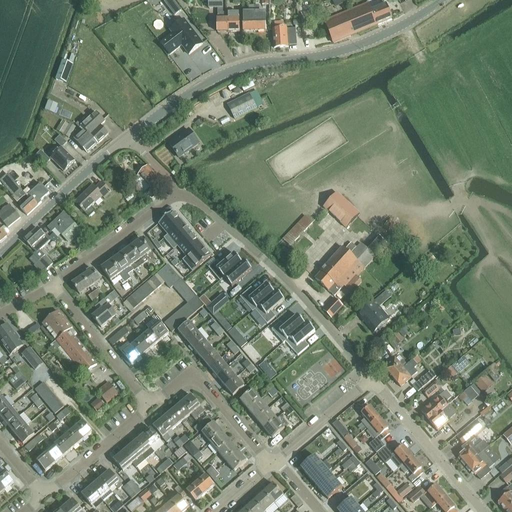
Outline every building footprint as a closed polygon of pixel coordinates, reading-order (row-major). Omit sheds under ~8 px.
[(171,0),(166,0),(163,2),(174,17),(181,12),(171,0)] [(223,14),(223,10),(222,0),(208,0),(208,9),(217,9),(217,15),(218,20),(217,20),(218,33),(228,33),(228,14),(223,14)] [(413,0),(410,0),(404,4),(408,11),(417,6),(413,0)] [(325,22),(333,44),(393,20),(386,5),(371,11),(369,4),(325,22)] [(255,33),(254,7),(249,8),(249,14),(244,14),(244,20),(243,20),(244,33),(255,33)] [(254,7),(255,33),(265,33),(265,19),(265,14),(259,14),(259,7),(254,7)] [(228,14),(228,33),(239,33),(239,20),(239,14),(228,14)] [(173,35),(160,45),(169,56),(182,47),(189,56),(202,45),(184,21),(170,32),(173,35)] [(275,31),(273,31),(274,49),(288,48),(288,47),(297,46),(295,30),(284,30),(283,23),(274,23),(275,31)] [(62,62),(56,81),(66,84),(73,66),(62,62)] [(198,65),(186,71),(192,80),(203,73),(198,65)] [(238,95),(249,89),(245,81),(234,86),(238,95)] [(256,109),(249,95),(227,106),(234,120),(256,109)] [(45,98),(41,107),(51,111),(54,102),(45,98)] [(81,128),(84,131),(97,145),(108,135),(100,127),(100,128),(98,126),(103,121),(96,114),(83,125),(80,121),(77,124),(81,128)] [(70,125),(69,126),(62,121),(56,131),(68,139),(75,128),(70,125)] [(74,140),(80,146),(87,154),(97,145),(84,131),(74,140)] [(189,131),(169,145),(179,158),(199,144),(189,131)] [(62,136),(56,139),(61,147),(67,144),(62,136)] [(50,159),(64,173),(75,162),(69,156),(61,148),(50,159)] [(41,151),(35,157),(45,166),(50,161),(41,151)] [(147,168),(139,176),(137,178),(132,173),(127,177),(132,182),(143,193),(150,187),(151,189),(160,180),(147,168)] [(28,190),(23,194),(8,175),(7,176),(4,173),(0,176),(0,180),(1,181),(0,181),(0,182),(13,197),(12,198),(17,204),(26,196),(28,198),(29,197),(31,199),(20,209),(27,217),(41,204),(40,202),(49,194),(41,185),(32,194),(28,190)] [(93,186),(75,203),(89,218),(95,212),(91,208),(103,198),(104,199),(111,193),(101,183),(95,189),(93,186)] [(336,194),(323,208),(325,210),(346,230),(357,218),(360,215),(336,194)] [(1,219),(9,229),(21,220),(13,210),(1,219)] [(173,212),(158,225),(159,226),(162,230),(167,236),(183,223),(180,220),(173,212)] [(80,231),(74,224),(64,214),(48,229),(52,233),(55,229),(68,243),(80,231)] [(289,249),(314,223),(306,215),(281,242),(289,249)] [(167,236),(164,240),(173,251),(177,248),(179,247),(192,235),(186,228),(183,223),(167,236)] [(25,241),(37,254),(30,260),(35,265),(39,262),(46,271),(52,265),(44,257),(39,251),(44,247),(44,246),(49,241),(38,229),(25,241)] [(53,234),(50,237),(48,238),(56,246),(57,245),(60,242),(53,234)] [(179,247),(177,248),(181,252),(186,258),(201,245),(198,242),(192,235),(179,247)] [(380,238),(368,251),(361,244),(357,249),(351,255),(350,256),(343,249),(321,273),(315,280),(328,292),(334,298),(339,292),(341,290),(336,285),(339,282),(344,287),(346,289),(387,245),(385,243),(380,238)] [(132,247),(141,260),(151,252),(142,240),(132,247)] [(352,244),(346,250),(351,255),(357,249),(352,244)] [(186,258),(182,261),(192,273),(211,257),(205,250),(201,245),(186,258)] [(122,255),(134,272),(140,268),(144,265),(140,260),(141,260),(132,247),(122,255)] [(430,254),(421,262),(426,268),(435,260),(430,254)] [(131,279),(128,275),(133,271),(134,273),(134,272),(122,255),(112,262),(127,282),(131,279)] [(217,261),(208,269),(220,283),(244,262),(241,264),(234,255),(221,266),(217,261)] [(101,269),(114,286),(119,282),(122,286),(127,282),(112,262),(101,269)] [(244,262),(220,283),(224,279),(232,288),(236,284),(252,271),(244,262)] [(168,266),(124,304),(131,313),(165,284),(166,285),(170,290),(171,289),(173,287),(188,305),(165,324),(172,333),(204,307),(181,281),(168,266)] [(82,277),(90,289),(100,282),(93,271),(82,277)] [(90,289),(82,277),(72,284),(80,296),(90,289)] [(251,289),(240,298),(252,313),(276,292),(274,294),(266,285),(256,294),(251,289)] [(93,303),(102,296),(99,291),(89,297),(93,303)] [(276,292),(252,313),(255,311),(267,325),(276,318),(271,312),(284,301),(276,292)] [(378,299),(358,316),(363,322),(373,334),(386,324),(389,321),(379,308),(383,304),(384,304),(391,298),(386,292),(381,296),(378,299)] [(223,295),(206,309),(213,317),(230,303),(223,295)] [(102,329),(113,320),(112,319),(115,316),(108,307),(114,302),(109,297),(95,308),(99,313),(93,318),(102,329)] [(342,308),(333,299),(322,310),(322,311),(330,320),(330,319),(342,308)] [(207,324),(211,320),(208,315),(203,310),(198,314),(203,320),(203,319),(207,324)] [(58,313),(43,326),(60,347),(73,337),(76,335),(58,313)] [(143,322),(139,317),(133,321),(137,326),(143,322)] [(280,323),(271,331),(283,344),(307,324),(305,325),(297,317),(284,328),(280,323)] [(186,342),(198,332),(189,323),(178,332),(186,342)] [(151,331),(160,343),(170,335),(160,324),(151,331)] [(215,334),(220,330),(215,324),(210,328),(215,334)] [(227,324),(222,328),(227,333),(232,329),(227,324)] [(307,324),(283,344),(283,345),(285,343),(298,357),(309,347),(304,342),(315,333),(307,324)] [(0,331),(0,342),(10,357),(23,347),(8,326),(0,331)] [(398,332),(403,338),(409,333),(404,326),(398,332)] [(27,340),(36,333),(33,328),(24,336),(27,340)] [(121,333),(124,337),(129,333),(126,329),(121,333)] [(220,330),(215,334),(219,338),(224,334),(220,330)] [(233,330),(228,334),(234,341),(239,337),(233,330)] [(160,343),(151,331),(141,339),(151,351),(160,343)] [(198,332),(186,342),(194,351),(206,342),(198,332)] [(124,337),(121,333),(111,341),(115,345),(124,337)] [(398,346),(397,346),(404,340),(397,333),(390,338),(387,341),(394,350),(398,346)] [(61,347),(57,351),(70,367),(74,363),(84,376),(96,366),(73,337),(60,347),(61,347)] [(132,347),(142,358),(151,351),(141,339),(132,347)] [(206,342),(194,351),(202,360),(213,351),(206,342)] [(230,352),(235,348),(231,343),(226,347),(230,352)] [(142,358),(132,347),(122,355),(132,367),(142,358)] [(235,348),(230,352),(234,357),(239,352),(235,348)] [(31,349),(23,356),(36,371),(43,364),(31,349)] [(213,351),(202,360),(210,370),(221,360),(213,351)] [(384,368),(393,379),(404,369),(403,368),(406,366),(399,357),(396,360),(395,359),(384,368)] [(221,360),(210,370),(217,379),(229,369),(221,360)] [(246,370),(248,369),(251,366),(246,361),(241,365),(246,370)] [(404,369),(393,379),(401,388),(412,379),(418,373),(414,369),(418,367),(413,361),(404,369)] [(457,363),(451,368),(457,376),(463,371),(457,363)] [(12,372),(16,377),(17,377),(20,374),(13,366),(10,369),(13,372),(12,372)] [(248,369),(246,370),(250,375),(255,371),(251,366),(248,369)] [(229,369),(217,379),(225,388),(236,378),(229,369)] [(413,387),(418,392),(435,378),(430,373),(413,387)] [(13,387),(24,377),(21,374),(20,374),(17,377),(16,377),(10,382),(13,387)] [(24,377),(13,387),(17,391),(28,382),(24,377)] [(493,386),(485,377),(475,385),(483,394),(493,386)] [(236,378),(225,388),(233,397),(244,388),(236,378)] [(97,392),(107,405),(118,396),(108,383),(97,392)] [(35,391),(56,416),(64,408),(44,384),(43,385),(40,388),(35,391)] [(264,391),(268,395),(274,389),(271,385),(264,391)] [(438,391),(433,385),(423,393),(428,399),(438,391)] [(468,408),(472,404),(471,403),(481,395),(473,386),(463,394),(458,399),(462,403),(463,402),(468,408)] [(274,389),(268,395),(271,399),(278,394),(274,389)] [(249,411),(261,401),(252,391),(240,402),(249,411)] [(30,400),(34,406),(39,402),(35,396),(30,400)] [(181,404),(190,416),(191,415),(195,421),(204,413),(190,396),(181,404)] [(439,398),(432,404),(422,413),(430,423),(450,406),(445,401),(443,403),(439,398)] [(0,417),(0,418),(12,409),(4,399),(0,402),(0,417)] [(98,400),(91,406),(98,414),(104,408),(98,400)] [(261,401),(249,411),(257,421),(269,410),(261,401)] [(38,410),(43,406),(39,402),(34,406),(38,410)] [(172,412),(181,423),(183,425),(186,423),(185,421),(190,416),(181,404),(172,412)] [(284,414),(290,408),(287,405),(281,410),(284,414)] [(361,423),(367,430),(379,419),(370,408),(368,410),(365,406),(360,410),(363,414),(362,415),(366,420),(361,423)] [(449,423),(448,422),(456,414),(450,406),(430,423),(438,433),(449,423)] [(290,408),(284,414),(287,418),(293,413),(290,408)] [(12,409),(0,418),(8,428),(20,418),(12,409)] [(257,421),(265,430),(277,420),(269,410),(257,421)] [(62,414),(66,419),(71,415),(67,411),(62,414)] [(172,431),(181,423),(172,412),(162,420),(172,431)] [(66,419),(62,414),(58,418),(62,423),(66,419)] [(50,415),(45,419),(50,424),(55,420),(50,415)] [(198,425),(202,430),(212,422),(208,417),(198,425)] [(16,437),(27,427),(20,418),(8,428),(16,437)] [(367,430),(375,440),(369,445),(376,454),(384,447),(380,443),(389,435),(387,431),(388,430),(379,419),(367,430)] [(167,436),(172,431),(162,420),(153,427),(167,444),(171,440),(167,436)] [(277,420),(265,430),(273,440),(280,434),(285,429),(277,420)] [(337,421),(332,426),(336,430),(341,426),(337,421)] [(74,431),(83,442),(92,434),(83,423),(74,431)] [(210,444),(222,434),(214,424),(202,434),(210,444)] [(458,439),(463,445),(482,430),(476,424),(458,439)] [(47,429),(52,434),(57,430),(53,425),(47,429)] [(202,430),(198,425),(194,429),(198,434),(202,430)] [(27,427),(16,437),(24,446),(35,437),(27,427)] [(142,437),(151,449),(161,441),(151,429),(142,437)] [(285,429),(280,434),(285,439),(290,435),(285,429)] [(508,450),(511,446),(511,429),(500,440),(508,450)] [(64,438),(74,449),(83,442),(74,431),(64,438)] [(345,431),(340,435),(343,439),(348,436),(349,435),(345,431)] [(222,434),(210,444),(218,453),(230,443),(222,434)] [(35,441),(39,445),(44,441),(40,436),(35,441)] [(180,440),(184,445),(189,441),(184,436),(180,440)] [(343,439),(348,445),(353,441),(348,436),(343,439)] [(132,445),(142,457),(146,461),(155,453),(151,449),(142,437),(132,445)] [(55,446),(64,457),(74,449),(64,438),(55,446)] [(179,450),(181,448),(184,445),(180,440),(175,445),(179,450)] [(39,445),(35,441),(25,448),(29,453),(39,445)] [(348,445),(352,450),(357,446),(353,441),(348,445)] [(464,452),(458,457),(467,467),(483,453),(489,448),(484,443),(476,450),(469,442),(461,449),(464,452)] [(230,443),(218,453),(226,463),(238,452),(230,443)] [(123,453),(133,464),(142,457),(132,445),(123,453)] [(160,450),(167,458),(173,453),(166,445),(160,450)] [(46,454),(55,465),(64,457),(55,446),(46,454)] [(385,449),(377,455),(385,465),(390,461),(398,470),(400,469),(404,465),(412,459),(403,448),(401,449),(399,446),(389,453),(385,449)] [(175,454),(179,460),(187,453),(183,447),(175,454)] [(483,453),(467,467),(475,477),(480,482),(491,473),(488,471),(494,466),(488,458),(493,453),(489,448),(483,453)] [(193,458),(199,453),(196,449),(190,454),(193,458)] [(340,449),(334,454),(338,458),(344,453),(340,449)] [(238,452),(226,463),(234,472),(246,462),(238,452)] [(133,464),(123,453),(114,461),(123,472),(133,464)] [(199,453),(193,458),(196,462),(203,457),(199,453)] [(55,465),(46,454),(36,462),(46,473),(55,465)] [(314,457),(301,469),(307,477),(322,465),(314,457)] [(404,465),(400,469),(405,474),(409,471),(413,476),(408,480),(412,484),(418,479),(423,474),(420,471),(421,470),(412,459),(404,465)] [(164,464),(168,469),(173,465),(168,460),(164,464)] [(178,464),(182,469),(187,465),(183,460),(178,464)] [(368,461),(365,464),(370,471),(374,468),(375,466),(371,461),(368,461)] [(168,469),(164,464),(159,469),(163,474),(168,469)] [(182,469),(178,464),(173,468),(177,473),(182,469)] [(322,465),(307,477),(314,485),(328,473),(322,465)] [(506,465),(499,471),(502,475),(510,469),(506,465)] [(210,477),(215,472),(212,468),(206,473),(210,477)] [(511,468),(501,478),(507,485),(511,480),(511,468)] [(100,480),(110,491),(115,488),(118,491),(122,487),(119,484),(120,483),(110,472),(100,480)] [(215,472),(210,477),(213,481),(219,476),(215,472)] [(0,476),(0,486),(5,492),(14,484),(5,473),(0,476)] [(328,473),(314,485),(321,492),(335,480),(328,473)] [(381,485),(386,480),(381,475),(376,479),(381,485)] [(146,480),(150,485),(154,481),(150,476),(146,480)] [(196,485),(205,495),(214,487),(205,477),(196,485)] [(159,480),(156,484),(160,489),(165,484),(161,479),(159,480)] [(91,487),(101,499),(110,491),(100,480),(91,487)] [(335,480),(321,492),(328,501),(342,489),(335,480)] [(386,480),(381,485),(385,490),(391,486),(386,480)] [(127,485),(137,496),(141,492),(132,481),(127,485)] [(137,496),(127,485),(122,489),(132,500),(137,496)] [(205,495),(196,485),(186,492),(195,503),(205,495)] [(263,493),(274,505),(283,496),(273,485),(263,493)] [(397,494),(392,497),(395,500),(397,503),(398,504),(402,501),(402,500),(411,491),(406,485),(397,494)] [(427,489),(422,494),(424,496),(423,497),(428,503),(433,508),(437,505),(445,498),(436,487),(435,488),(432,485),(427,489)] [(502,500),(498,504),(505,511),(511,506),(511,496),(510,494),(511,492),(511,486),(511,485),(506,489),(499,496),(502,500)] [(101,499),(91,487),(82,495),(92,507),(101,499)] [(418,490),(407,499),(413,505),(423,497),(424,496),(422,494),(418,490)] [(143,494),(143,495),(147,500),(151,496),(147,491),(143,494)] [(171,502),(179,511),(183,511),(189,508),(182,499),(185,496),(181,491),(177,494),(179,496),(171,502)] [(254,502),(263,511),(266,511),(274,505),(263,493),(254,502)] [(295,496),(291,500),(298,509),(303,505),(295,496)] [(129,511),(132,511),(137,508),(144,503),(139,498),(136,500),(127,508),(129,511)] [(445,498),(437,505),(443,511),(454,511),(453,510),(454,509),(445,498)] [(165,511),(159,504),(158,505),(153,499),(150,502),(155,508),(154,508),(157,511),(165,511)] [(63,509),(65,511),(82,511),(73,500),(63,509)] [(351,500),(337,511),(353,511),(358,508),(351,500)] [(159,504),(165,511),(179,511),(171,502),(167,506),(163,501),(159,504)] [(123,507),(119,502),(114,507),(118,511),(123,507)] [(245,510),(246,511),(263,511),(254,502),(245,510)]
